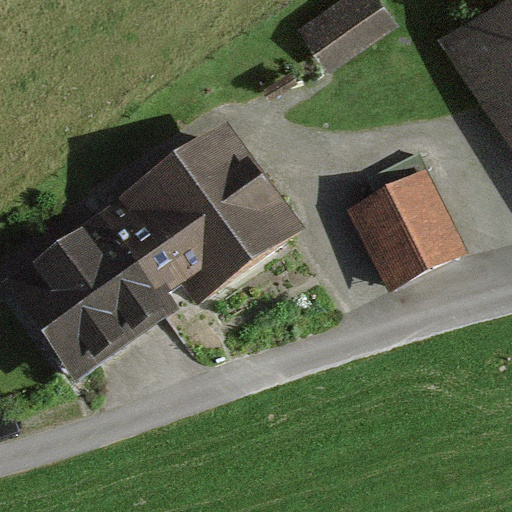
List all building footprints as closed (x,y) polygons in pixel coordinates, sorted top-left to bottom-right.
[(398,14),(387,0),(339,0),(304,26),(331,63),(398,14)] [(511,0),(492,0),(449,31),(511,119),(511,0)] [(225,142),(119,217),(184,307),(290,231),(225,142)] [(428,174),(349,213),(389,294),(468,255),(428,174)] [(119,217),(13,293),(78,383),(184,307),(119,217)]
